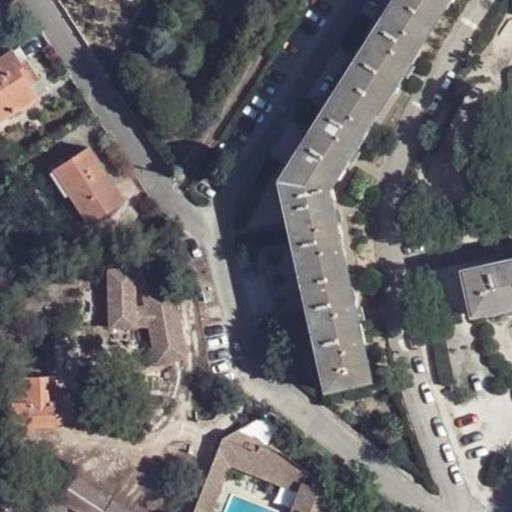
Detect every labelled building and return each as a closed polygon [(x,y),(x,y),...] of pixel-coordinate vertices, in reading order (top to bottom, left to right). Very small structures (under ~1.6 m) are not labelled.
[(324,187),(444,0),(390,0),(276,181),(321,391),(366,382),(324,187)] [(0,121),(46,93),(19,47),(0,59),(0,121)] [(76,187),(68,191),(88,225),(123,203),(87,147),(61,164),(76,187)] [(66,193),(68,191),(76,187),(61,164),(52,171),(66,193)] [(511,305),(511,260),(458,273),(469,316),(511,305)] [(138,265),(109,265),(110,325),(139,324),(138,265)] [(145,295),(156,360),(187,355),(175,290),(145,295)] [(52,403),(52,378),(7,379),(7,429),(31,428),(32,426),(49,426),(53,425),(58,424),(60,422),(61,420),(62,416),(62,412),(62,409),(61,406),(59,405),(52,403)] [(258,455),(223,440),(216,457),(229,463),(297,490),(287,511),(326,511),(333,496),(317,488),(309,485),(314,475),(311,473),(299,464),(277,451),(272,449),(270,448),(267,448),(264,449),(261,450),(260,453),(258,455)] [(216,457),(193,511),(209,511),(229,463),(216,457)] [(309,485),(317,488),(321,478),(314,475),(309,485)] [(59,502),(65,505),(74,511),(123,511),(74,479),(59,502)] [(59,502),(41,490),(30,507),(37,511),(60,511),(65,505),(59,502)]
